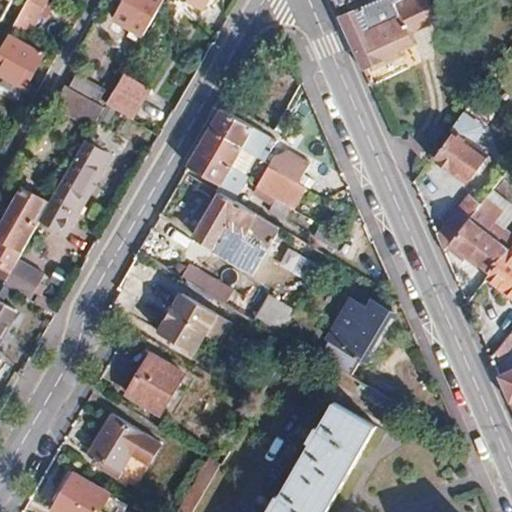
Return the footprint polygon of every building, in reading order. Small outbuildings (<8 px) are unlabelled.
[(0,0),(0,20),(3,22),(14,0),(0,0)] [(28,0),(14,26),(29,34),(39,16),(45,5),(47,0),(28,0)] [(124,0),(114,21),(125,27),(142,37),(162,0),(124,0)] [(186,0),(203,9),(207,0),(186,0)] [(438,19),(429,0),(427,0),(407,25),(396,2),(394,0),(374,0),(340,16),(346,31),(344,32),(362,71),(400,54),(399,50),(416,43),(411,32),(438,19)] [(407,25),(427,0),(401,0),(396,2),(407,25)] [(45,5),(39,16),(45,18),(51,8),(45,5)] [(119,37),(125,27),(114,21),(108,30),(119,37)] [(45,54),(11,36),(0,56),(0,74),(26,89),(45,54)] [(82,95),(98,103),(105,89),(77,73),(69,87),(82,95)] [(107,105),(134,120),(151,88),(126,74),(107,105)] [(58,105),(95,126),(97,123),(106,108),(98,103),(82,95),(69,87),(58,105)] [(222,109),(211,128),(243,148),(255,128),(222,109)] [(478,130),(460,117),(451,130),(469,142),(478,130)] [(211,128),(200,148),(232,167),(241,152),(243,148),(211,128)] [(467,183),(485,159),(452,134),(435,159),(467,183)] [(88,139),(41,222),(68,237),(114,154),(88,139)] [(221,186),(218,190),(221,192),(227,196),(240,173),(232,167),(200,148),(189,166),(221,186)] [(241,152),(232,167),(240,173),(249,178),(259,160),(241,152)] [(310,164),(289,152),(277,156),(270,167),(296,182),(298,184),(310,164)] [(296,182),(270,167),(257,188),(283,203),(296,182)] [(0,273),(0,293),(5,285),(7,281),(15,268),(19,260),(41,222),(53,201),(27,186),(0,232),(0,259),(6,262),(0,273)] [(257,188),(246,207),(257,215),(265,203),(273,208),(269,213),(283,222),(291,208),(283,203),(257,188)] [(257,215),(246,207),(241,204),(227,196),(221,192),(193,237),(213,250),(226,230),(248,243),(252,236),(268,247),(279,228),(257,215)] [(447,249),(481,206),(469,195),(437,236),(444,253),(447,249)] [(468,256),(490,273),(510,249),(511,245),(511,234),(495,221),(502,212),(485,200),(481,206),(447,249),(463,262),(468,256)] [(252,236),(248,243),(264,253),(268,247),(252,236)] [(490,273),(487,277),(511,295),(511,250),(510,249),(490,273)] [(5,285),(21,293),(31,299),(45,274),(19,260),(15,268),(7,281),(5,285)] [(208,292),(226,303),(234,292),(190,265),(183,277),(208,292)] [(0,301),(11,308),(21,293),(5,285),(0,293),(0,301)] [(226,303),(208,292),(202,301),(221,312),(226,303)] [(217,316),(183,295),(159,333),(194,355),(217,316)] [(270,295),(254,320),(281,336),(296,311),(270,295)] [(329,343),(319,360),(351,379),(361,361),(364,363),(392,314),(373,302),(368,310),(353,300),(327,341),(329,343)] [(0,362),(1,360),(0,359),(0,342),(18,312),(11,308),(0,301),(0,362)] [(511,335),(511,334),(494,355),(502,360),(511,347),(511,335)] [(160,362),(151,356),(127,395),(162,416),(185,376),(183,375),(188,366),(166,353),(160,362)] [(511,402),(511,370),(498,377),(510,404),(511,402)] [(326,511),(375,427),(334,403),(271,511),(326,511)] [(90,453),(96,457),(103,461),(98,468),(129,487),(133,480),(140,485),(163,445),(112,415),(90,453)] [(103,461),(96,457),(92,464),(98,468),(103,461)] [(209,458),(178,511),(194,511),(221,465),(209,458)] [(70,472),(60,487),(66,490),(53,511),(54,511),(101,511),(111,496),(70,472)]
